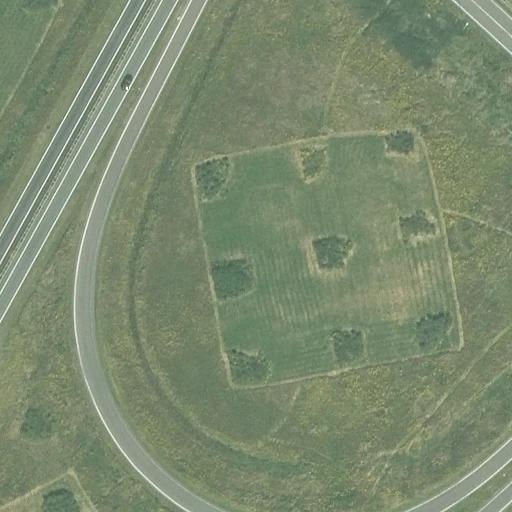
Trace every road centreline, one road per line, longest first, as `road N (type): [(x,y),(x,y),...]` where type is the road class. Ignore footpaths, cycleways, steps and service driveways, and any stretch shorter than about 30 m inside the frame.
road 1 (trunk): [(194,511),(127,452),(99,402),(81,312),(91,242),(129,142),(201,0)]
road 2 (trunk): [(0,316),(175,0)]
road 3 (trunk): [(139,0),(0,251)]
